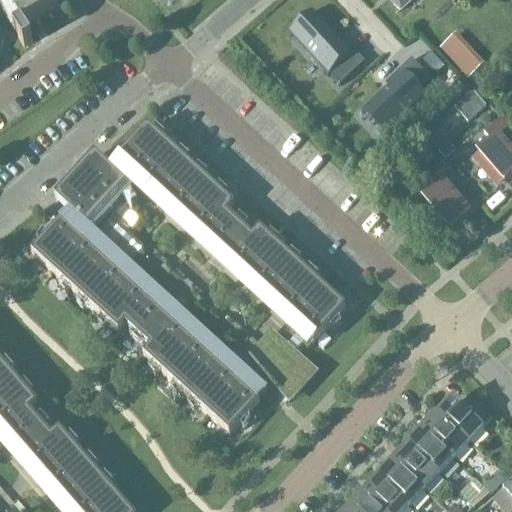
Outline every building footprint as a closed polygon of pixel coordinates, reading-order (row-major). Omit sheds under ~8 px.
[(5,0),(7,2),(3,4),(9,14),(12,12),(21,27),(14,31),(25,50),(33,45),(23,28),(60,6),(58,5),(54,0),(5,0)] [(388,0),(399,12),(412,0),(388,0)] [(317,19),(294,41),(328,78),(330,77),(340,88),(365,64),(364,63),(361,66),(317,19)] [(462,42),(447,56),(469,79),(484,66),(462,42)] [(431,55),(422,63),(436,77),(444,69),(431,55)] [(414,66),(361,114),(363,116),(368,111),(388,133),(426,98),(424,97),(435,87),(412,62),(411,63),(414,66)] [(468,125),(486,109),(473,94),(454,110),(468,125)] [(511,134),(501,121),(484,136),(491,144),(479,154),(505,184),(511,177),(511,134)] [(433,129),(424,137),(431,145),(440,137),(433,129)] [(119,163),(119,164),(316,344),(346,312),(260,233),(253,240),(228,218),(235,210),(149,130),(119,163)] [(427,149),(418,157),(427,168),(436,160),(427,149)] [(95,158),(55,202),(88,231),(128,188),(95,158)] [(425,202),(450,231),(468,215),(470,217),(480,208),(446,168),(429,183),(437,191),(425,202)] [(144,359),(230,439),(260,406),(62,224),(32,257),(119,337),(126,329),(151,352),(144,359)] [(138,224),(131,232),(138,239),(145,231),(138,224)] [(271,380),(274,377),(293,400),(315,376),(272,337),(253,357),(271,380)] [(0,364),(0,431),(69,511),(128,511),(60,433),(52,441),(30,415),(38,408),(0,364)] [(448,409),(439,418),(469,446),(492,420),(473,403),(465,412),(456,403),(455,404),(448,409)] [(439,418),(425,434),(454,461),(469,446),(439,418)] [(425,434),(410,450),(439,477),(454,461),(425,434)] [(410,450),(395,466),(425,493),(439,477),(410,450)] [(395,466),(381,482),(410,509),(425,493),(395,466)] [(381,482),(366,498),(381,511),(407,511),(410,509),(381,482)] [(492,482),(484,489),(490,496),(498,490),(492,482)] [(511,511),(511,485),(493,502),(502,511),(511,511)] [(490,496),(484,489),(476,496),(482,503),(490,496)] [(381,511),(366,498),(352,511),(381,511)]
